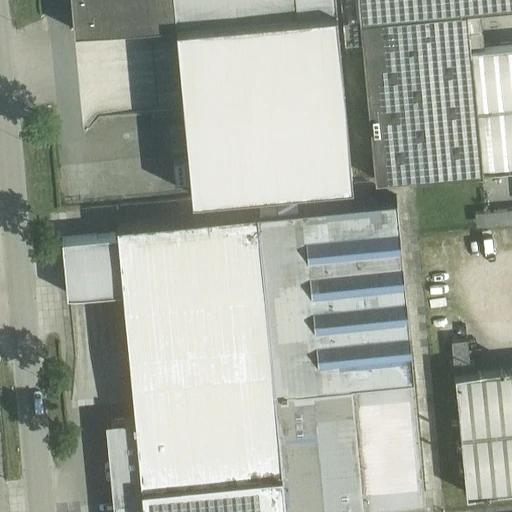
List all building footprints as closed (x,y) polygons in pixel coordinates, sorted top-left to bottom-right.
[(175,20),(182,96),(191,195),(352,180),(336,5),(335,0),(70,0),(74,30),(175,20)] [(511,0),(357,0),(374,180),(482,170),(470,49),(466,7),(511,2),(511,0)] [(511,167),(511,44),(470,49),(482,170),(511,167)] [(360,511),(359,499),(422,493),(394,194),(116,222),(117,232),(62,237),(67,293),(123,288),(135,417),(111,420),(118,499),(144,497),(145,511),(360,511)] [(511,208),(475,212),(476,225),(511,221),(511,208)] [(467,338),(451,339),(466,493),(511,488),(511,365),(470,370),(467,338)]
